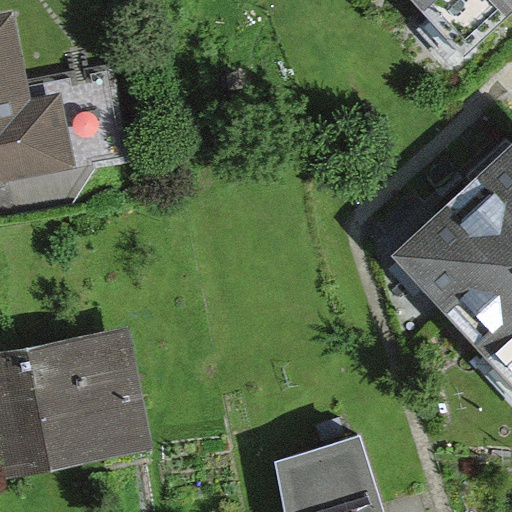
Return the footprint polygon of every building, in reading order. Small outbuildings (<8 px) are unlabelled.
[(422,0),(458,41),(502,0),(422,0)] [(11,22),(0,23),(0,184),(77,172),(66,105),(26,112),(11,22)] [(511,146),(393,256),(511,383),(511,146)] [(120,332),(0,355),(0,450),(4,470),(141,444),(120,332)] [(389,511),(366,418),(275,448),(286,511),(389,511)]
